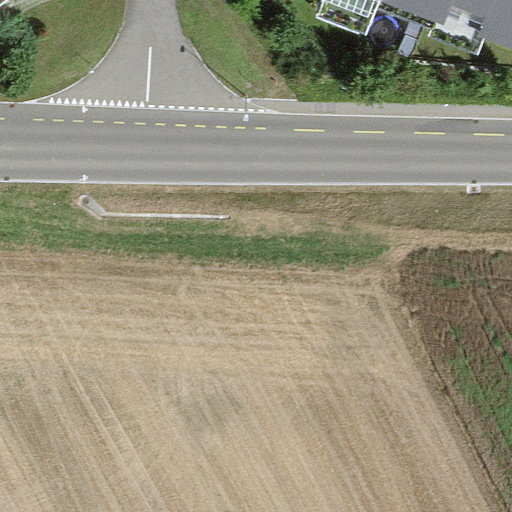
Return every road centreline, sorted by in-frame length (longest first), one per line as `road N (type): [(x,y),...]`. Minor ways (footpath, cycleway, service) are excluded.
road 1 (tertiary): [(511,156),(149,144)]
road 2 (tertiary): [(149,144),(0,142)]
road 3 (residential): [(149,144),(153,0)]
